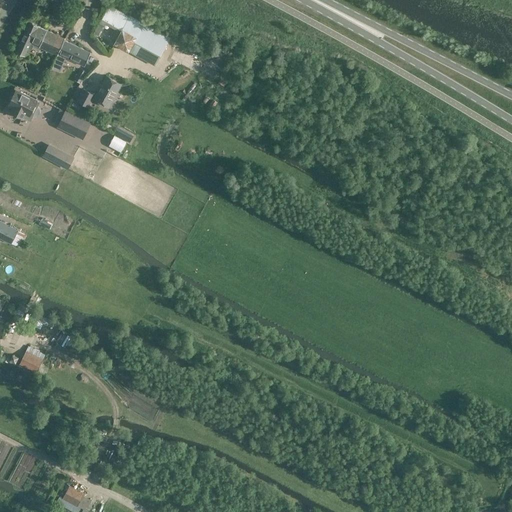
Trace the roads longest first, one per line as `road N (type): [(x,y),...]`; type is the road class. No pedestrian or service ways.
road 1 (primary): [(301,0),(511,119)]
road 2 (primary): [(511,95),(325,0)]
